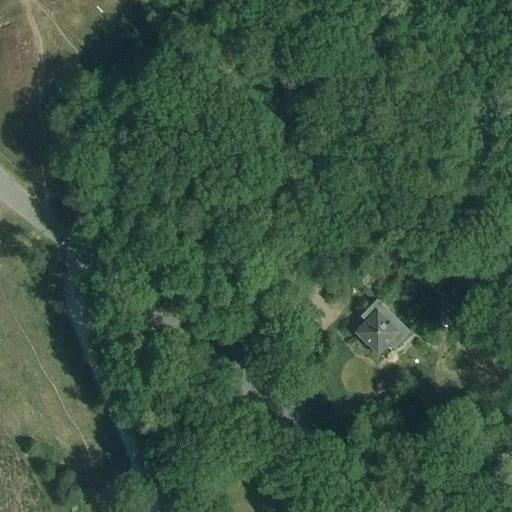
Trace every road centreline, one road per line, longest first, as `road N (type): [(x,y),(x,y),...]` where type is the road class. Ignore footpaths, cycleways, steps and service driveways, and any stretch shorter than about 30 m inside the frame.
road 1 (tertiary): [(410,511),(91,261),(0,178)]
road 2 (track): [(151,511),(73,304),(71,244)]
